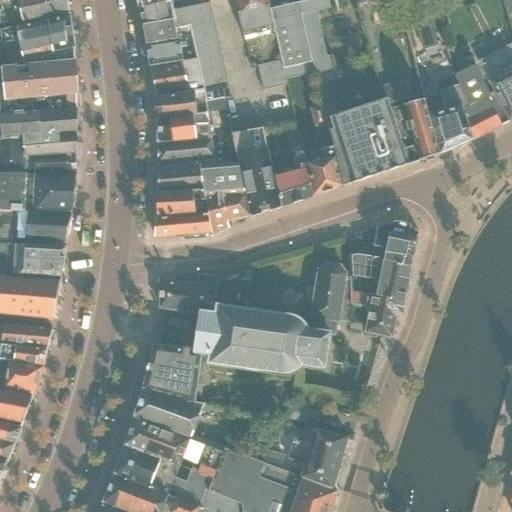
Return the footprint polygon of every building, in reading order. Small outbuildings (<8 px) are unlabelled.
[(0,0),(0,24),(6,23),(4,14),(21,11),(18,0),(0,0)] [(18,0),(21,11),(4,14),(6,23),(23,18),(24,25),(69,15),(67,0),(18,0)] [(137,0),(139,9),(171,1),(170,0),(137,0)] [(235,0),(244,41),(274,34),(269,10),(267,0),(235,0)] [(333,80),(335,80),(317,11),(330,8),(328,0),(312,0),(313,0),(269,10),(274,34),(280,61),(282,69),(313,62),(315,72),(323,105),(329,131),(343,187),(407,166),(390,93),(389,84),(383,86),(386,99),(341,115),(333,80)] [(511,0),(502,0),(507,15),(511,13),(511,0)] [(173,10),(171,1),(139,9),(143,26),(174,21),(175,21),(173,10)] [(189,20),(213,15),(210,2),(173,10),(175,21),(174,21),(176,29),(190,27),(189,20)] [(365,38),(378,34),(370,3),(357,6),(365,38)] [(391,30),(404,26),(399,9),(386,13),(391,30)] [(74,47),(69,16),(69,15),(24,25),(18,27),(0,30),(0,32),(2,43),(19,39),(23,58),(24,66),(44,64),(42,53),(74,47)] [(190,32),(215,27),(213,15),(189,20),(190,27),(190,32)] [(190,32),(190,27),(176,29),(174,21),(143,26),(143,27),(146,45),(191,37),(190,32)] [(193,44),(218,38),(215,27),(190,32),(191,37),(192,39),(193,44)] [(191,37),(146,45),(150,67),(196,58),(195,55),(193,44),(192,39),(191,37)] [(195,55),(220,50),(218,38),(193,44),(195,55)] [(511,45),(479,62),(494,91),(490,94),(490,95),(487,97),(501,126),(511,120),(511,119),(511,117),(511,45)] [(0,112),(33,110),(33,112),(77,109),(76,91),(75,62),(74,47),(42,53),(44,64),(24,66),(14,67),(0,68),(0,112)] [(199,67),(223,62),(220,50),(195,55),(196,58),(197,58),(199,67)] [(203,89),(201,79),(199,67),(197,58),(196,58),(150,67),(155,98),(202,89),(203,89)] [(280,61),(257,66),(260,78),(285,72),(287,79),(315,72),(313,62),(282,69),(280,61)] [(201,79),(225,73),(223,62),(199,67),(201,79)] [(490,95),(490,94),(475,64),(454,75),(459,85),(471,109),(464,111),(473,140),(501,126),(487,97),(490,95)] [(286,79),(287,79),(285,72),(260,78),(263,91),(287,85),(286,79)] [(203,90),(228,85),(225,73),(201,79),(203,89),(202,89),(203,90)] [(471,109),(459,85),(439,91),(444,109),(438,111),(428,74),(419,77),(425,99),(439,155),(473,140),(464,111),(471,109)] [(439,155),(425,99),(413,103),(406,79),(389,84),(390,93),(401,90),(420,161),(439,155)] [(205,102),(230,97),(228,85),(203,90),(205,102)] [(207,111),(205,102),(203,90),(202,89),(155,98),(158,120),(207,115),(207,113),(207,111)] [(409,165),(420,161),(401,90),(390,93),(407,166),(409,165)] [(205,102),(207,111),(227,109),(225,100),(230,98),(230,97),(205,102)] [(317,134),(329,131),(323,105),(311,108),(317,134)] [(56,175),(76,175),(76,154),(77,109),(33,112),(33,110),(0,112),(0,138),(24,137),(25,157),(26,175),(26,176),(27,176),(35,176),(56,175)] [(158,120),(158,142),(213,137),(232,135),(227,109),(207,111),(207,115),(158,120)] [(282,207),(274,173),(263,128),(232,136),(236,153),(237,153),(239,161),(240,167),(250,217),(282,207)] [(313,197),(343,187),(329,131),(317,134),(320,148),(304,152),(313,197)] [(158,166),(200,162),(216,161),(217,169),(240,167),(239,161),(237,153),(236,153),(232,136),(232,135),(213,137),(158,142),(158,166)] [(0,176),(26,176),(26,175),(25,157),(24,137),(0,138),(0,176)] [(282,207),(313,197),(304,152),(296,154),(293,161),(294,168),(274,173),(282,207)] [(240,167),(217,169),(216,161),(200,162),(201,166),(209,215),(211,234),(212,237),(229,228),(227,222),(250,217),(240,167)] [(156,239),(211,234),(209,215),(201,166),(158,170),(157,218),(156,239)] [(73,210),(76,175),(56,175),(35,176),(27,176),(25,207),(73,210)] [(25,212),(25,207),(27,176),(0,176),(0,211),(21,212),(25,212)] [(21,212),(0,211),(0,243),(13,244),(13,240),(19,240),(21,212)] [(72,215),(25,212),(21,212),(19,240),(67,243),(72,215)] [(383,261),(411,267),(419,232),(410,225),(407,224),(403,223),(400,222),(397,222),(395,223),(380,227),(376,245),(386,247),(384,257),(383,261)] [(66,248),(13,244),(0,243),(0,273),(19,274),(19,275),(61,277),(66,248)] [(383,261),(384,257),(357,254),(347,256),(349,272),(346,271),(342,300),(364,304),(367,292),(406,301),(410,281),(409,280),(411,267),(383,261)] [(317,269),(309,328),(331,331),(330,334),(336,334),(337,323),(339,321),(342,300),(346,271),(341,265),(323,262),(317,269)] [(214,316),(215,312),(211,312),(216,278),(198,275),(197,286),(159,281),(160,308),(202,314),(214,316)] [(0,277),(0,313),(54,319),(60,282),(61,282),(0,277)] [(403,316),(406,301),(367,292),(364,304),(370,305),(365,331),(364,333),(393,339),(397,319),(403,316)] [(202,314),(197,352),(202,353),(202,356),(208,357),(207,365),(283,377),(287,377),(290,376),(294,375),(297,373),(301,370),(303,368),(326,371),(330,334),(331,331),(309,328),(306,323),(304,321),(299,317),(296,316),(294,315),(216,304),(214,316),(202,314)] [(361,331),(363,324),(350,321),(349,329),(361,331)] [(0,351),(2,344),(6,325),(0,324),(0,372),(6,374),(9,361),(0,359),(0,351)] [(2,344),(47,350),(52,329),(6,325),(2,344)] [(43,367),(47,350),(2,344),(0,351),(0,359),(9,361),(43,366),(43,367)] [(202,353),(197,352),(154,346),(143,391),(195,403),(196,402),(202,356),(202,353)] [(33,395),(43,367),(43,366),(9,361),(6,374),(4,388),(30,393),(30,394),(33,395)] [(0,418),(23,423),(32,398),(0,390),(0,418)] [(204,404),(196,402),(195,403),(143,391),(135,416),(192,437),(204,404)] [(322,412),(288,404),(285,419),(318,427),(322,412)] [(124,447),(214,480),(225,449),(196,438),(194,442),(134,419),(129,433),(124,447)] [(0,440),(15,444),(21,428),(0,423),(0,440)] [(302,477),(333,489),(347,438),(315,430),(302,477)] [(0,459),(7,462),(15,444),(0,440),(0,459)] [(124,447),(115,474),(204,510),(214,480),(124,447)] [(336,491),(333,489),(225,449),(204,510),(209,511),(323,511),(325,508),(331,508),(336,491)] [(284,457),(268,452),(265,463),(281,468),(284,457)] [(209,511),(204,510),(115,474),(103,503),(127,511),(209,511)]
